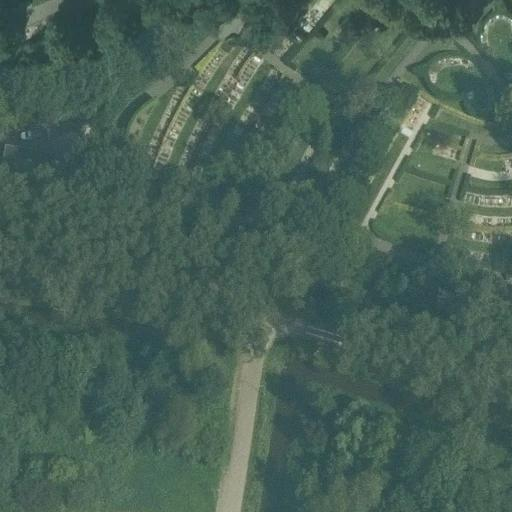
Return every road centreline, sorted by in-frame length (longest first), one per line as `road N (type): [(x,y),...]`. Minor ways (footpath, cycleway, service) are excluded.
road 1 (unclassified): [(259,319),(0,271)]
road 2 (unclassified): [(235,511),(259,319)]
